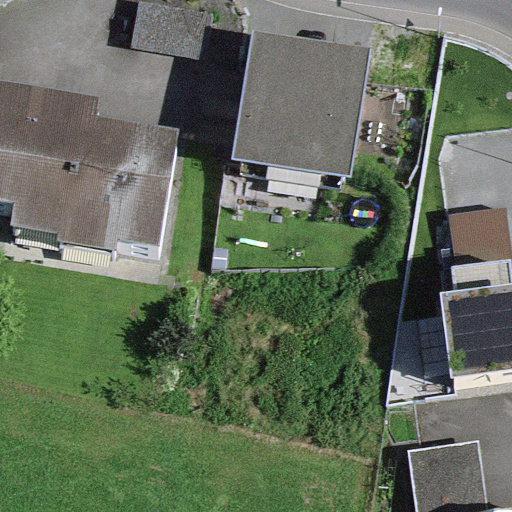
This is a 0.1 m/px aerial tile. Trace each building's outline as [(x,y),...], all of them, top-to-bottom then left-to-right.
[(214,17),(139,6),(132,51),(207,63),(214,17)] [(368,68),(254,49),(233,173),(347,192),(368,68)] [(101,117),(0,100),(0,218),(14,220),(11,240),(59,247),(58,256),(116,265),(117,257),(158,263),(176,151),(97,139),(101,117)] [(511,385),(511,278),(511,272),(453,280),(457,309),(441,311),(452,393),(511,385)] [(491,511),(482,459),(416,471),(422,511),(491,511)]
